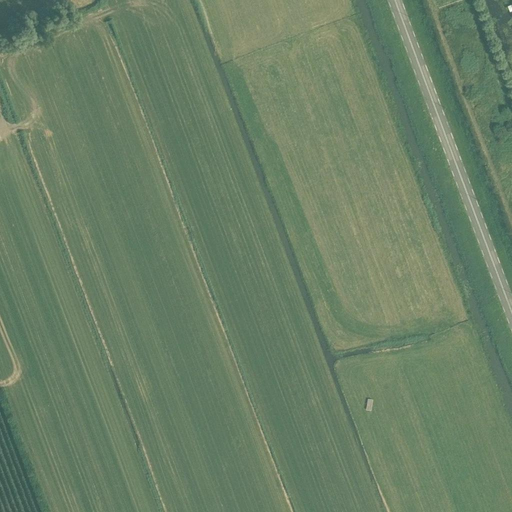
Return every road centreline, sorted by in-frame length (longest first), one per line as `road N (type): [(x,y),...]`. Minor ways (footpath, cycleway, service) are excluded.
road 1 (secondary): [(511,311),(395,0)]
road 2 (unknown): [(415,11),(511,268)]
road 3 (track): [(511,210),(433,0)]
